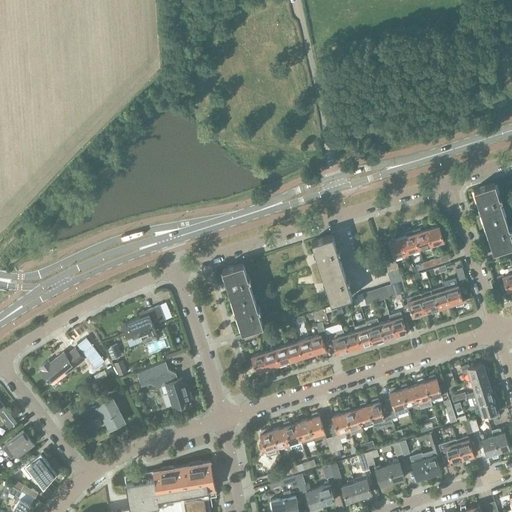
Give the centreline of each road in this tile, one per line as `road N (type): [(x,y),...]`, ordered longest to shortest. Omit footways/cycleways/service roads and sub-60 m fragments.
road 1 (residential): [(223,417),(498,329)]
road 2 (residential): [(178,271),(447,182)]
road 3 (residential): [(0,359),(77,311),(178,271)]
road 4 (tertiary): [(169,240),(122,249),(61,276),(0,320)]
road 5 (tertiary): [(0,322),(169,240)]
road 6 (unclassified): [(332,178),(298,0)]
road 7 (residential): [(498,329),(447,182)]
road 8 (residential): [(223,417),(178,271)]
road 9 (residential): [(86,475),(129,450),(223,417)]
road 10 (residential): [(0,359),(86,475)]
road 11 (residential): [(385,511),(511,471)]
